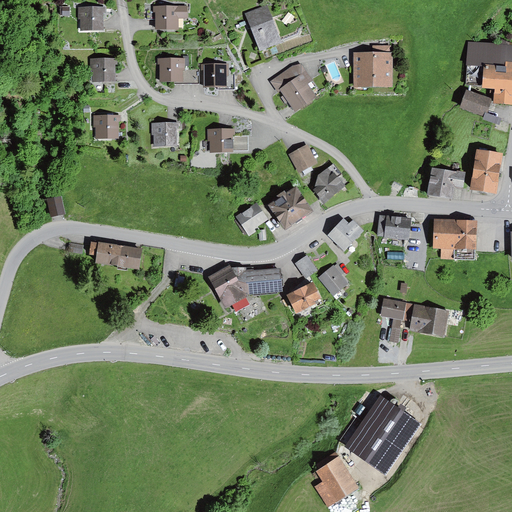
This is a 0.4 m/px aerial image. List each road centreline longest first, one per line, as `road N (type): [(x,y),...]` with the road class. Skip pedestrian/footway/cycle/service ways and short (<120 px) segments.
road 1 (secondary): [(0,377),(48,359),(104,352),(306,375),(511,363)]
road 2 (tertiary): [(0,305),(15,258),(42,233),(65,227),(218,252),(269,252),(373,204)]
road 3 (residential): [(373,204),(339,155),(252,114),(145,88),(133,73),(123,16)]
road 4 (tertiary): [(373,204),(507,208)]
